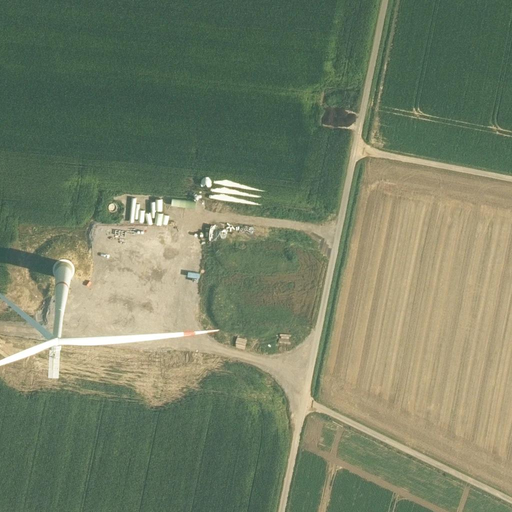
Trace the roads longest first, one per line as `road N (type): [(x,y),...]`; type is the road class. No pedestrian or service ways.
road 1 (unclassified): [(384,0),(284,511)]
road 2 (track): [(313,375),(50,326)]
road 3 (track): [(308,396),(511,497)]
road 4 (track): [(359,153),(511,182)]
